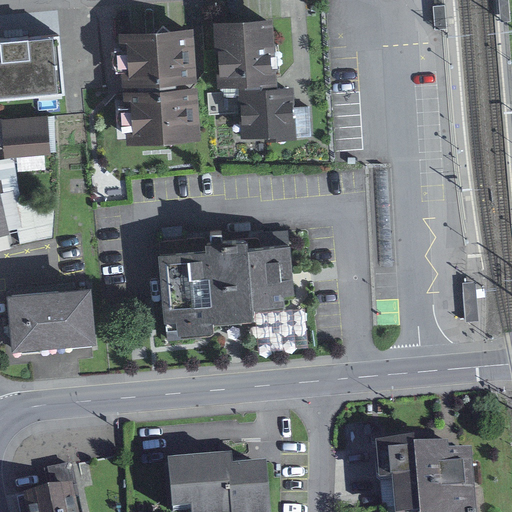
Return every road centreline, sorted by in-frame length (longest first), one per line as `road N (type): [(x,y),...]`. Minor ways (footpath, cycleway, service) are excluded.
road 1 (tertiary): [(0,420),(48,404),(318,379)]
road 2 (tertiary): [(318,379),(511,363)]
road 3 (residential): [(319,511),(318,379)]
